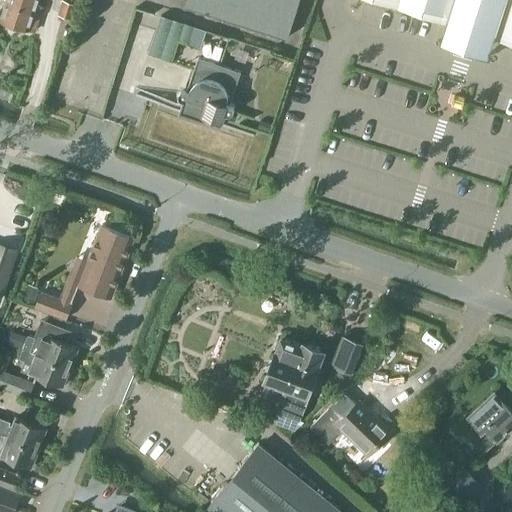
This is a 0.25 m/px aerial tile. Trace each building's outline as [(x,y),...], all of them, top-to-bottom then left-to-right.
[(6,0),(4,6),(0,19),(0,20),(29,30),(37,5),(38,0),(6,0)] [(59,14),(72,18),(76,4),(63,0),(59,14)] [(185,0),(184,5),(287,38),(287,37),(287,38),(299,0),(185,0)] [(446,23),(444,30),(456,34),(469,38),(480,42),(492,45),(494,38),(496,33),(511,38),(511,0),(391,0),(448,18),(446,22),(446,23)] [(139,6),(134,19),(156,27),(161,14),(139,6)] [(202,46),(208,28),(162,12),(149,51),(175,59),(181,39),(202,46)] [(183,99),(182,103),(181,105),(180,109),(180,110),(179,111),(181,112),(219,125),(222,126),(222,125),(222,124),(224,120),(226,114),(227,115),(228,115),(230,115),(231,114),(232,114),(233,113),(233,111),(234,110),(234,109),(233,108),(233,106),(232,106),(231,105),(229,104),(240,72),(198,57),(194,69),(194,70),(187,89),(186,89),(184,89),(183,89),(182,89),(181,90),(180,91),(179,92),(179,93),(179,94),(179,96),(179,97),(180,98),(181,99),(182,99),(183,99)] [(101,225),(78,285),(110,298),(134,237),(101,225)] [(35,307),(65,319),(71,304),(41,292),(35,307)] [(28,336),(24,347),(70,366),(77,347),(66,343),(70,331),(41,320),(34,338),(28,336)] [(335,389),(351,373),(362,343),(344,336),(332,366),(325,385),(335,389)] [(280,402),(277,411),(272,423),(293,432),(304,421),(299,419),(306,403),(305,402),(319,364),(323,352),(303,344),(301,347),(281,339),(276,352),(271,364),(266,366),(268,372),(264,381),(266,382),(261,394),(280,402)] [(70,366),(24,347),(19,358),(32,363),(28,373),(62,386),(70,366)] [(1,371),(0,373),(0,386),(28,397),(33,383),(1,371)] [(468,417),(476,425),(466,434),(482,452),(496,439),(496,438),(504,431),(504,432),(511,424),(511,411),(494,392),(468,417)] [(342,430),(368,455),(390,432),(359,401),(348,412),(336,400),(310,427),(328,444),(342,430)] [(441,422),(435,407),(424,412),(430,426),(441,422)] [(0,432),(38,448),(45,428),(16,417),(12,427),(9,425),(10,422),(0,418),(0,432)] [(38,448),(0,432),(0,446),(1,445),(4,446),(1,456),(30,468),(38,448)] [(208,506),(215,511),(342,511),(259,444),(208,506)] [(448,480),(464,499),(480,485),(463,467),(448,480)] [(0,468),(0,486),(13,491),(19,476),(0,468)] [(0,486),(0,511),(12,511),(20,494),(0,486)]
